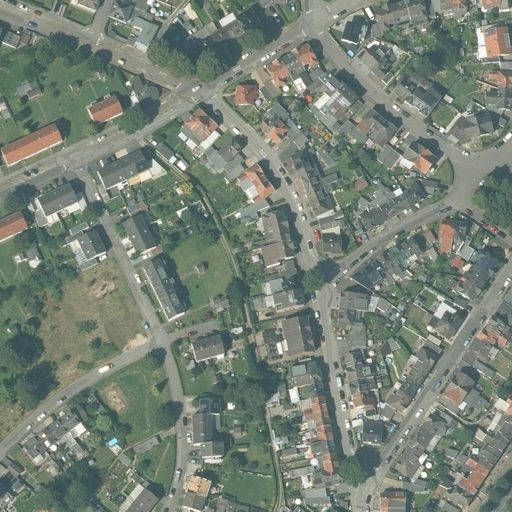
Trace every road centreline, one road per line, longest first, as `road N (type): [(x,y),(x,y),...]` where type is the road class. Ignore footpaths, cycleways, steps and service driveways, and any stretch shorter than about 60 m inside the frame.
road 1 (residential): [(359,497),(511,267)]
road 2 (residential): [(315,292),(287,185),(202,91)]
road 3 (residential): [(313,23),(329,55),(371,101),(477,179)]
road 4 (residential): [(359,497),(315,292)]
road 5 (residential): [(0,454),(82,386),(161,337)]
road 6 (residential): [(161,337),(75,157)]
road 7 (residential): [(165,511),(177,398),(161,337)]
road 8 (residential): [(315,292),(354,255),(454,199)]
road 9 (residential): [(202,91),(75,157)]
road 10 (residential): [(313,23),(202,91)]
road 11 (residential): [(202,91),(88,42)]
